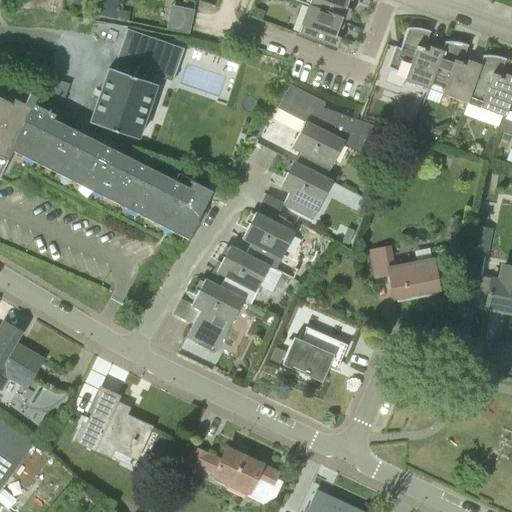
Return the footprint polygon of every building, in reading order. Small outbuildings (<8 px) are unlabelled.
[(97,0),(95,14),(114,17),(117,0),(97,0)] [(174,0),(171,0),(169,24),(193,27),(196,3),(174,0)] [(347,20),(353,0),(293,0),(294,0),(308,6),(347,20)] [(336,48),(347,20),(308,6),(298,34),(336,48)] [(264,14),(255,12),(252,21),(261,24),(264,14)] [(172,77),(179,56),(152,47),(155,38),(117,25),(109,50),(130,57),(125,74),(108,68),(89,122),(139,139),(158,85),(141,79),(145,68),(172,77)] [(423,50),(430,31),(423,29),(414,28),(407,28),(400,48),(394,46),(387,68),(406,75),(404,81),(429,90),(446,42),(445,42),(442,51),(429,46),(428,52),(423,50)] [(466,66),(461,64),(468,45),(461,43),(453,42),(446,42),(429,90),(431,84),(444,89),(442,95),(467,103),(484,56),(483,56),(480,65),(467,60),(466,66)] [(504,79),(499,78),(506,59),(499,57),(491,56),(484,56),(467,103),(467,104),(469,98),(482,103),(480,108),(505,117),(511,96),(511,76),(506,74),(504,79)] [(0,173),(11,150),(31,160),(187,239),(212,191),(193,181),(189,188),(53,119),(59,108),(0,79),(0,173)] [(381,165),(392,131),(322,108),(325,102),(289,85),(279,104),(307,118),(291,147),(300,152),(295,163),(332,182),(333,180),(326,177),(342,145),(381,165)] [(408,141),(393,148),(398,160),(414,153),(408,141)] [(312,219),(332,182),(295,163),(292,161),(279,187),(288,192),(283,202),(265,193),(259,204),(277,213),(282,204),(312,219)] [(274,270),(294,233),(273,221),(277,213),(259,204),(241,238),(250,243),(244,254),(268,267),(274,270)] [(487,256),(493,229),(473,224),(468,252),(487,256)] [(394,265),(391,245),(367,250),(373,279),(389,276),(393,298),(438,289),(432,258),(394,265)] [(249,303),(268,267),(244,254),(229,246),(215,272),(225,276),(219,287),(249,303)] [(511,266),(501,265),(498,278),(489,276),(489,277),(480,275),(475,303),(486,305),(486,307),(511,311),(511,266)] [(249,303),(219,287),(204,279),(192,302),(183,297),(175,312),(193,322),(185,336),(216,352),(243,300),(249,303)] [(0,329),(0,389),(6,377),(26,389),(45,359),(31,351),(15,340),(21,331),(4,321),(0,329)] [(297,340),(288,360),(324,377),(326,371),(333,374),(345,349),(304,331),(300,340),(297,340)] [(276,346),(271,359),(281,363),(287,350),(276,346)] [(126,456),(141,423),(112,409),(118,397),(100,388),(74,442),(110,458),(114,450),(126,456)] [(0,490),(35,443),(0,418),(0,490)] [(221,460),(195,447),(183,473),(260,508),(266,507),(271,503),(274,498),(279,485),(273,483),(277,473),(261,465),(227,448),(221,460)] [(364,511),(316,490),(305,511),(364,511)]
